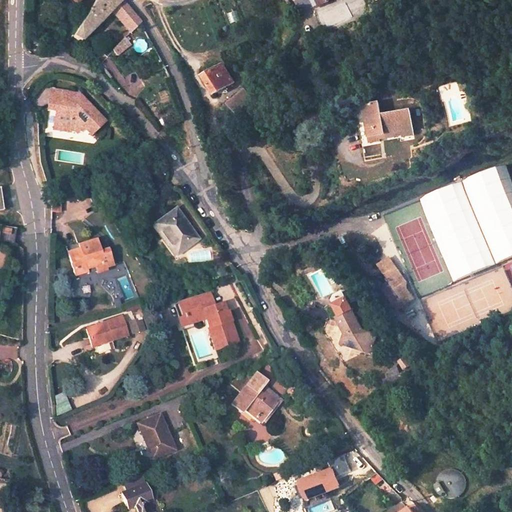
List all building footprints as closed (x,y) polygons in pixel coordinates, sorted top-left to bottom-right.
[(71,35),(78,40),(100,19),(111,9),(128,32),(138,22),(133,14),(119,0),(93,0),(88,7),(71,35)] [(108,51),(113,56),(126,47),(128,45),(121,38),(108,51)] [(254,60),(257,65),(263,61),(260,56),(254,60)] [(203,77),(214,94),(232,83),(221,65),(203,77)] [(85,125),(93,133),(106,120),(81,93),(52,89),(50,104),(59,105),(58,109),(55,128),(72,130),(72,127),(76,128),(79,131),(85,125)] [(226,105),(233,114),(244,107),(236,97),(226,105)] [(400,131),(401,137),(414,134),(409,109),(381,115),(379,102),(364,105),(370,136),(400,131)] [(511,181),(506,165),(423,194),(445,257),(465,250),(464,248),(471,245),(480,269),(511,258),(511,181)] [(161,237),(175,255),(194,240),(173,211),(150,227),(159,239),(161,237)] [(0,240),(10,242),(13,226),(0,224),(0,240)] [(66,254),(73,275),(85,271),(84,269),(92,266),(94,273),(104,269),(104,267),(111,265),(106,249),(101,250),(97,252),(94,240),(77,245),(79,250),(66,254)] [(64,247),(66,254),(79,250),(77,245),(77,242),(64,247)] [(380,284),(396,307),(412,296),(402,281),(405,279),(388,255),(377,263),(388,279),(380,284)] [(104,269),(94,273),(96,278),(113,272),(111,265),(104,267),(104,269)] [(85,271),(73,275),(74,279),(94,273),(92,266),(84,269),(85,271)] [(212,347),(222,344),(219,337),(232,334),(224,308),(221,299),(207,304),(204,294),(177,302),(180,314),(175,316),(178,324),(203,315),(208,329),(210,328),(212,335),(209,336),(212,347)] [(336,347),(346,350),(347,346),(365,352),(370,338),(356,334),(336,294),(330,294),(325,305),(333,320),(331,321),(339,337),(336,347)] [(158,295),(144,299),(146,304),(161,299),(158,295)] [(180,314),(177,302),(172,304),(175,316),(180,314)] [(84,328),(90,345),(126,334),(120,316),(102,322),(104,325),(97,327),(96,324),(84,328)] [(133,334),(146,329),(141,316),(128,321),(133,334)] [(232,334),(219,337),(222,344),(234,340),(232,334)] [(365,352),(347,346),(346,350),(364,356),(365,352)] [(245,407),(264,422),(281,399),(263,384),(266,381),(255,372),(247,380),(243,373),(224,382),(237,392),(228,404),(240,413),(245,407)] [(57,413),(69,411),(68,393),(55,394),(57,413)] [(136,419),(151,455),(175,445),(161,409),(136,419)] [(346,453),(335,458),(342,474),(354,469),(346,453)] [(338,465),(302,479),(315,511),(324,511),(336,507),(330,492),(346,486),(338,465)] [(436,487),(431,490),(435,495),(439,493),(441,494),(442,495),(444,496),(447,496),(449,497),(452,496),(455,496),(458,495),(460,493),(462,491),(464,489),(465,486),(466,483),(466,480),(465,477),(464,474),(462,472),(459,469),(457,467),(455,467),(452,466),(449,466),(447,466),(443,467),(441,468),(439,470),(438,472),(436,474),(435,476),(435,479),(434,481),(434,484),(435,486),(436,487)] [(286,468),(279,471),(282,477),(289,474),(286,468)] [(135,505),(138,511),(153,511),(146,495),(152,492),(142,471),(123,479),(127,488),(121,491),(127,502),(132,499),(135,505)] [(273,473),(276,480),(282,477),(279,471),(273,473)] [(420,511),(415,505),(408,511),(402,503),(394,509),(390,511),(420,511)]
